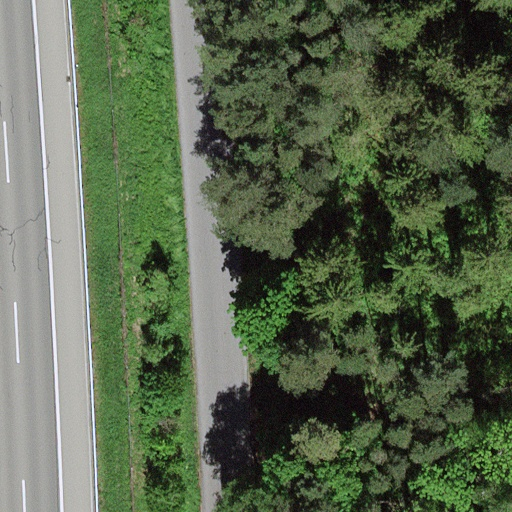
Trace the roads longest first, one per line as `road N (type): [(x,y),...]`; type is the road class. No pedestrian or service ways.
road 1 (motorway): [(35,511),(36,327),(5,0)]
road 2 (track): [(194,0),(229,511)]
